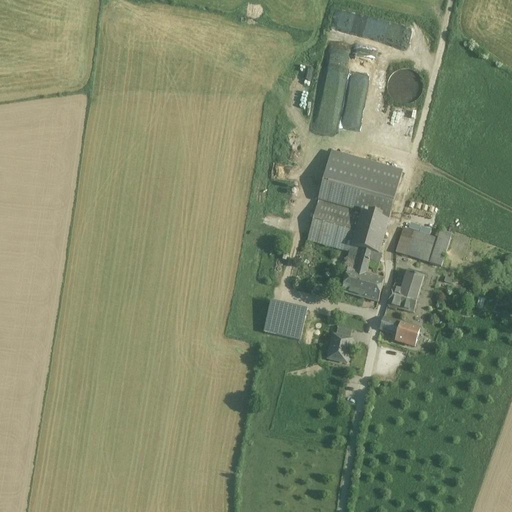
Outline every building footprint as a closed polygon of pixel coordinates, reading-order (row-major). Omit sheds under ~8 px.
[(343,18),(340,31),(376,39),(379,26),(343,18)] [(367,89),(383,92),(388,69),(372,65),(367,89)] [(422,94),(423,87),(422,80),(418,74),(412,70),(405,69),(398,70),(392,74),(388,80),(387,87),(388,94),(392,100),(398,104),(405,105),(412,103),(418,99),(422,94)] [(332,154),(324,181),(394,200),(402,174),(332,154)] [(394,200),(324,181),(318,202),(389,221),(394,200)] [(389,221),(318,202),(307,241),(350,253),(361,256),(358,266),(356,273),(366,276),(370,262),(379,264),(381,255),(379,255),(389,221)] [(438,239),(404,229),(397,253),(441,267),(451,234),(441,231),(438,239)] [(361,256),(350,253),(348,263),(358,266),(361,256)] [(366,276),(356,273),(358,266),(348,263),(346,271),(348,271),(342,293),(378,303),(384,281),(366,276)] [(424,278),(407,273),(401,291),(393,288),(388,306),(414,313),(424,278)] [(307,311),(272,301),(265,325),(301,335),(307,311)] [(401,324),(384,318),(381,330),(397,336),(401,324)] [(428,332),(401,324),(397,336),(396,341),(423,349),(428,332)] [(352,332),(338,328),(336,337),(350,340),(352,332)] [(350,340),(336,337),(333,352),(330,351),(328,360),(347,365),(350,353),(349,353),(352,340),(350,340)]
